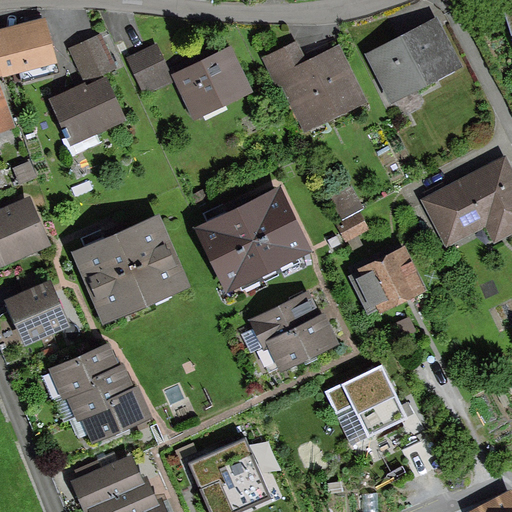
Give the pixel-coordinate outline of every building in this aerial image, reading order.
[(450,62),(432,27),(377,56),(395,91),(450,62)] [(0,42),(0,68),(1,71),(50,57),(43,31),(0,42)] [(85,78),(112,65),(100,38),(72,51),(85,78)] [(295,43),(266,58),(278,82),(285,79),(296,101),(302,98),(312,120),(358,98),(335,52),(307,66),(295,43)] [(166,73),(154,48),(132,59),(144,84),(166,73)] [(228,54),(206,65),(201,56),(176,69),(197,111),(245,88),(228,54)] [(122,117),(105,80),(78,92),(76,89),(52,101),(67,135),(91,124),(94,130),(122,117)] [(508,231),(511,229),(511,175),(503,160),(426,201),(449,242),(500,215),(508,231)] [(22,180),(35,175),(30,163),(17,168),(22,180)] [(347,241),(370,228),(360,209),(363,207),(350,184),(324,198),(347,241)] [(230,284),(302,249),(275,194),(204,229),(230,284)] [(0,252),(3,260),(44,241),(27,202),(0,214),(0,252)] [(105,309),(178,277),(154,221),(81,253),(105,309)] [(350,275),(368,311),(419,286),(401,250),(350,275)] [(26,338),(65,322),(49,285),(12,301),(20,320),(18,320),(26,338)] [(267,344),(272,342),(317,320),(305,296),(255,320),(258,326),(253,329),(259,340),(264,338),(267,344)] [(272,342),(283,366),(333,341),(321,318),(317,320),(272,342)] [(70,391),(116,370),(106,347),(55,369),(66,393),(70,391)] [(351,405),(367,437),(408,417),(381,363),(324,391),(335,413),(351,405)] [(84,412),(131,392),(120,369),(116,370),(70,391),(80,414),(84,412)] [(131,392),(84,412),(95,437),(146,415),(135,390),(131,392)] [(430,435),(401,449),(415,478),(444,463),(430,435)] [(244,491),(266,481),(245,436),(187,461),(197,482),(201,480),(214,511),(218,511),(248,499),(244,491)] [(90,506),(94,504),(140,484),(129,460),(101,472),(95,461),(78,469),(83,480),(79,482),(90,506)] [(98,511),(139,511),(155,505),(144,482),(140,484),(94,504),(98,511)] [(511,511),(511,502),(509,495),(476,511),(511,511)] [(163,511),(159,503),(155,505),(139,511),(163,511)]
